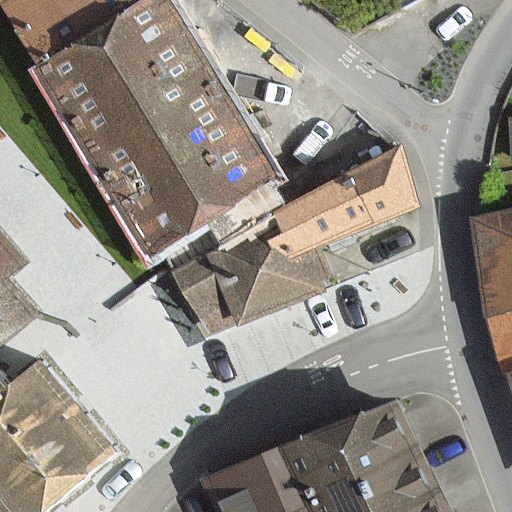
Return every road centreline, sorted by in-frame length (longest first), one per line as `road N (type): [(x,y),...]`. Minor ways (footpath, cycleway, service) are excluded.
road 1 (residential): [(475,343),(387,360),(240,424),(175,471),(139,511)]
road 2 (residential): [(269,0),(466,159)]
road 3 (tertiary): [(466,159),(459,236),(475,343)]
road 4 (tertiary): [(475,343),(511,477)]
road 5 (tertiary): [(511,40),(475,119),(466,159)]
